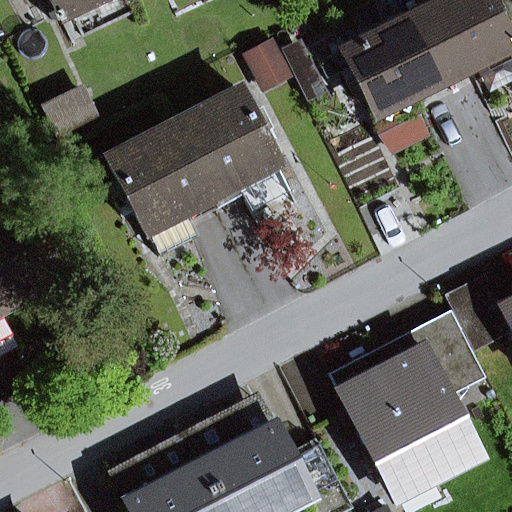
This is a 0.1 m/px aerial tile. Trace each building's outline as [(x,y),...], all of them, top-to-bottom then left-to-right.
[(48,13),(52,21),(95,0),(49,0),(54,11),(48,13)] [(485,0),(484,0),(443,0),(409,17),(441,81),(508,47),(492,15),(485,0)] [(492,15),(501,10),(496,0),(484,0),(485,0),(492,15)] [(365,96),(374,114),(441,81),(409,17),(342,51),(351,68),(365,96)] [(355,101),(365,96),(351,68),(341,73),(355,101)] [(249,113),(237,91),(171,125),(209,198),(235,184),(241,197),(255,224),(295,204),(259,134),(249,113)] [(45,109),(59,137),(96,119),(82,92),(45,109)] [(391,146),(418,133),(405,105),(377,119),(391,146)] [(259,134),(271,129),(260,107),(249,113),(259,134)] [(187,224),(181,212),(209,198),(171,125),(105,158),(117,181),(128,202),(157,260),(195,240),(187,224)] [(106,187),(117,208),(128,202),(117,181),(106,187)] [(181,212),(187,224),(241,197),(235,184),(209,198),(181,212)] [(0,338),(9,334),(0,316),(0,311),(54,283),(13,205),(0,211),(0,338)] [(473,351),(511,332),(498,308),(483,278),(446,297),(473,351)] [(511,300),(498,308),(511,332),(511,334),(511,300)] [(368,354),(377,372),(459,330),(449,312),(368,354)] [(408,469),(435,478),(477,456),(447,398),(484,379),(459,330),(377,372),(368,354),(328,375),(384,482),(408,469)] [(256,434),(270,427),(255,397),(241,405),(256,434)] [(256,434),(241,405),(182,435),(222,511),(278,511),(307,497),(315,511),(345,511),(351,509),(317,444),(288,460),(270,427),(256,434)] [(222,511),(182,435),(109,473),(129,511),(222,511)] [(384,482),(393,499),(435,478),(408,469),(384,482)]
